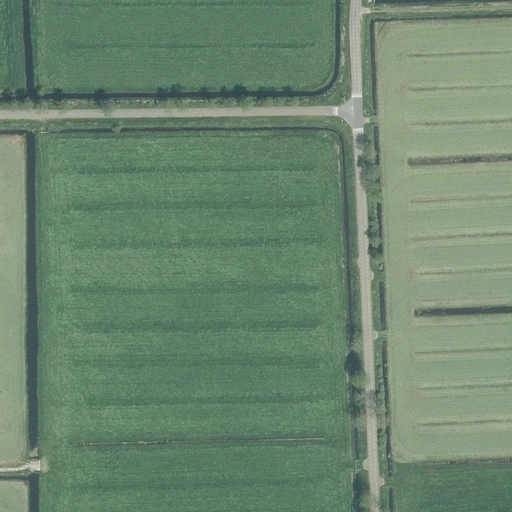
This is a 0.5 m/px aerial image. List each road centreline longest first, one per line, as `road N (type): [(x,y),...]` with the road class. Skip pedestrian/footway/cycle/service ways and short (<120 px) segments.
road 1 (tertiary): [(376,511),(356,113)]
road 2 (unclassified): [(356,113),(0,119)]
